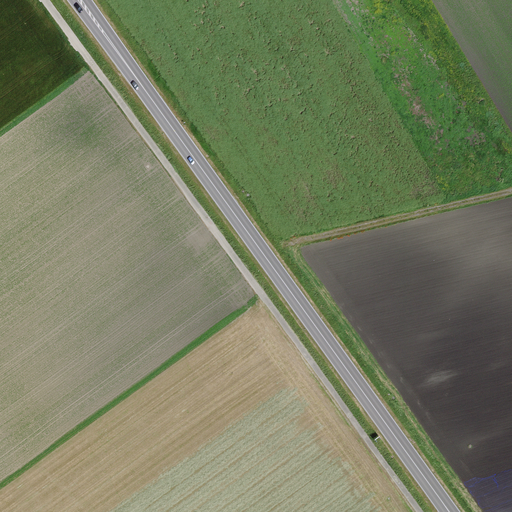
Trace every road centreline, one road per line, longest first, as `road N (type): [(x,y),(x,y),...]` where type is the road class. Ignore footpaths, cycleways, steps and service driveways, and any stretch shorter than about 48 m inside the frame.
road 1 (track): [(44,0),(419,511)]
road 2 (secondary): [(449,511),(79,0)]
road 3 (track): [(281,244),(511,190)]
